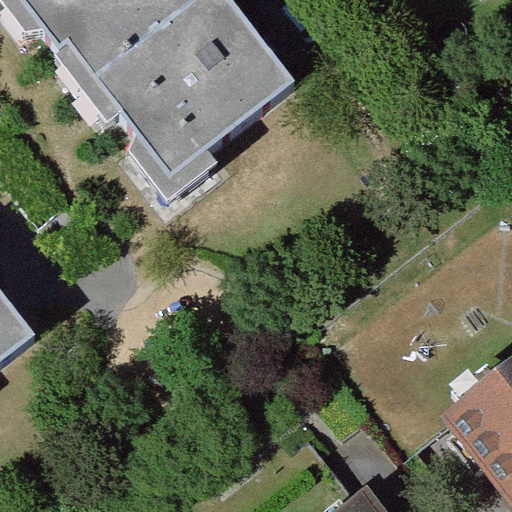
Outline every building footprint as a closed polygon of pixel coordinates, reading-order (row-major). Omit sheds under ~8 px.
[(237,0),(38,0),(15,20),(180,212),(318,94),(237,0)] [(511,0),(479,0),(511,39),(511,0)] [(0,411),(72,351),(0,266),(0,411)] [(511,511),(511,385),(431,456),(480,511),(511,511)] [(369,511),(360,500),(345,511),(369,511)]
